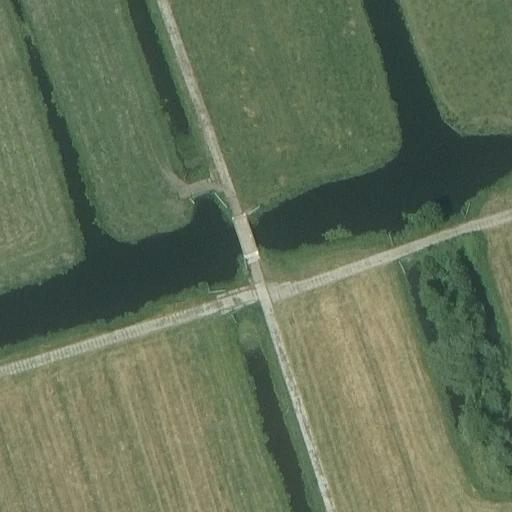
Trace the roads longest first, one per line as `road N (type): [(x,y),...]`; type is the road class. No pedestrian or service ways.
road 1 (track): [(330,511),(160,0)]
road 2 (track): [(0,372),(511,216)]
